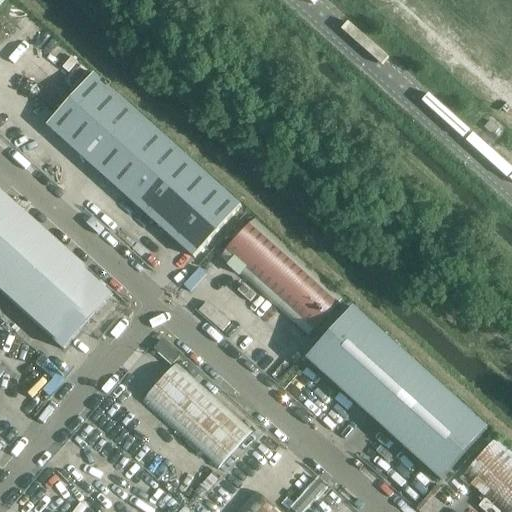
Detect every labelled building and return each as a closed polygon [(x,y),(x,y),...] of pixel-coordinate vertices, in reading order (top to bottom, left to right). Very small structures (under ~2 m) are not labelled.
[(94,75),(47,126),(195,259),(241,207),(94,75)] [(0,293),(64,351),(112,297),(0,195),(0,293)] [(343,299),(254,220),(220,258),(309,338),(343,299)] [(472,414),(345,301),(298,352),(306,359),(324,376),(425,466),(472,414)] [(178,364),(143,403),(218,470),(253,432),(178,364)] [(511,511),(511,453),(496,440),(466,475),(505,511),(511,511)] [(278,511),(255,492),(237,511),(278,511)]
